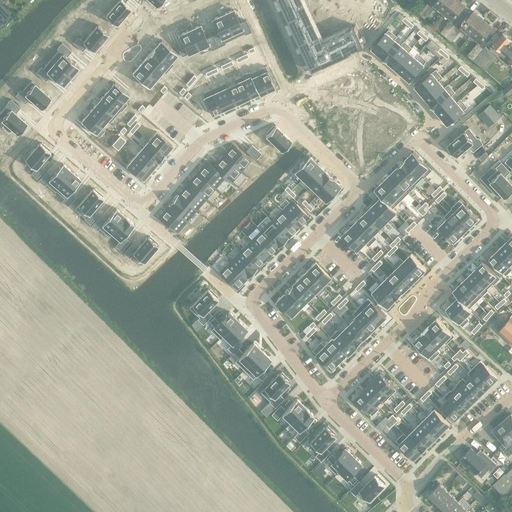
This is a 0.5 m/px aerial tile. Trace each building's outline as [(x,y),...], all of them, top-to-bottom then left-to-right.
[(119,0),(106,15),(106,16),(117,25),(117,24),(131,8),(132,8),(125,2),(126,0),(119,0)] [(277,0),(281,8),(288,22),(292,32),(298,46),(301,51),(306,62),(308,67),(310,71),(322,65),(323,64),(331,61),(353,51),(364,45),(363,42),(360,36),(355,25),(351,27),(320,42),(301,0),(277,0)] [(437,0),(434,4),(443,12),(452,0),(437,0)] [(459,0),(452,0),(443,12),(451,18),(453,19),(465,4),(459,0)] [(0,23),(10,13),(0,3),(0,23)] [(427,3),(419,14),(425,18),(433,8),(427,3)] [(233,9),(223,14),(234,38),(244,33),(244,35),(251,31),(246,20),(240,23),(233,9)] [(462,26),(471,34),(483,19),(474,11),(462,26)] [(223,14),(213,19),(219,32),(213,35),(218,47),(225,44),(224,42),(234,38),(223,14)] [(483,19),(471,34),(481,42),(493,26),(483,19)] [(449,21),(440,32),(446,37),(455,25),(449,21)] [(78,36),(73,42),(83,51),(87,45),(94,51),(108,34),(109,34),(98,25),(83,41),(78,36)] [(200,25),(190,30),(201,54),(211,49),(211,50),(218,47),(213,35),(206,38),(200,25)] [(455,25),(446,37),(451,41),(460,30),(455,25)] [(190,30),(179,34),(186,48),(179,51),(182,56),(188,53),(189,54),(198,49),(200,54),(201,54),(190,30)] [(387,32),(372,49),(380,55),(397,36),(389,30),(387,32)] [(397,36),(380,55),(387,61),(405,42),(404,41),(406,39),(400,33),(397,37),(397,36)] [(485,45),(478,53),(492,64),(498,57),(509,66),(510,67),(511,65),(511,45),(509,43),(511,40),(503,33),(493,44),(494,45),(490,49),(485,45)] [(162,40),(154,48),(173,65),(174,64),(171,62),(178,54),(162,40)] [(431,40),(426,46),(440,58),(442,55),(445,52),(441,48),(431,40)] [(405,42),(387,61),(395,68),(412,48),(405,42)] [(59,50),(51,59),(71,76),(79,67),(73,61),(70,59),(67,56),(72,51),(62,43),(57,49),(59,50)] [(477,43),(467,55),(472,59),(482,48),(477,43)] [(154,48),(147,57),(166,73),(173,65),(154,48)] [(412,48),(395,68),(402,74),(419,54),(416,57),(409,52),(412,48)] [(419,54),(402,74),(410,81),(424,64),(427,61),(419,54)] [(147,57),(140,65),(156,79),(163,71),(166,73),(147,57)] [(41,66),(36,72),(46,81),(51,75),(54,78),(61,84),(63,86),(63,85),(71,76),(51,59),(43,68),(41,66)] [(140,65),(133,73),(149,87),(156,79),(140,65)] [(265,66),(257,70),(267,91),(275,88),(276,88),(267,70),(265,66)] [(436,69),(416,87),(422,94),(442,77),(436,69)] [(249,71),(260,95),(267,91),(257,70),(250,73),(249,71)] [(249,71),(241,75),(251,97),(258,93),(259,95),(260,95),(249,71)] [(241,76),(234,80),(243,100),(251,97),(241,75),(241,76)] [(442,77),(422,94),(428,102),(443,89),(449,85),(448,84),(445,87),(439,81),(443,78),(442,77)] [(226,82),(236,104),(243,100),(234,80),(233,80),(235,83),(228,86),(226,82)] [(21,89),(16,95),(25,104),(30,99),(30,98),(42,108),(42,109),(43,108),(43,107),(44,108),(51,100),(50,99),(51,98),(51,97),(35,83),(31,81),(23,91),(21,89)] [(511,81),(503,89),(509,95),(511,92),(511,81)] [(115,82),(109,89),(127,105),(128,104),(124,101),(129,95),(115,82)] [(226,82),(218,86),(228,107),(236,104),(226,82)] [(218,86),(211,89),(221,111),(228,107),(218,86)] [(109,89),(103,95),(122,111),(127,105),(109,89)] [(211,89),(202,93),(213,115),(221,111),(211,89)] [(443,89),(428,102),(434,109),(449,96),(443,89)] [(455,92),(435,109),(441,116),(461,99),(457,102),(452,95),(455,92)] [(103,95),(98,102),(115,117),(120,111),(121,111),(122,111),(103,95)] [(7,106),(0,113),(0,118),(2,120),(6,123),(3,127),(9,132),(12,129),(18,134),(19,134),(20,133),(21,133),(27,125),(27,124),(28,123),(27,123),(16,112),(20,107),(11,99),(6,105),(7,106)] [(461,99),(441,116),(447,124),(468,107),(461,99)] [(98,102),(92,108),(110,123),(115,117),(98,102)] [(490,105),(484,110),(494,122),(500,116),(490,105)] [(92,108),(87,114),(105,130),(102,127),(102,126),(107,121),(109,123),(110,123),(92,108)] [(87,114),(81,121),(99,137),(105,130),(87,114)] [(267,134),(266,136),(282,151),(292,141),(292,140),(287,136),(283,132),(276,126),(276,125),(274,126),(274,127),(273,126),(266,133),(267,134)] [(469,128),(447,146),(449,147),(448,148),(455,156),(455,155),(457,156),(469,146),(473,152),(483,143),(478,137),(477,138),(469,128)] [(156,131),(148,140),(165,154),(173,146),(156,131)] [(148,140),(141,148),(158,162),(165,154),(148,140)] [(26,159),(25,160),(35,168),(31,173),(37,178),(46,168),(41,164),(40,164),(50,152),(51,152),(50,151),(49,150),(50,150),(42,143),(41,144),(41,143),(40,142),(40,143),(26,159)] [(232,144),(223,155),(241,171),(251,160),(232,144)] [(252,145),(247,151),(256,159),(261,153),(252,145)] [(141,148),(134,156),(151,171),(158,162),(141,148)] [(414,151),(406,159),(423,177),(424,178),(432,170),(429,166),(414,151)] [(485,152),(479,158),(481,161),(488,155),(485,152)] [(223,155),(213,166),(225,177),(231,182),(241,171),(223,155)] [(134,156),(127,165),(144,179),(151,171),(134,156)] [(309,156),(294,171),(302,179),(317,163),(309,156)] [(406,159),(399,165),(416,183),(423,177),(406,159)] [(207,161),(197,172),(215,188),(216,187),(224,178),(225,177),(213,166),(207,161)] [(498,169),(488,179),(501,193),(506,198),(507,197),(508,197),(511,193),(511,183),(505,176),(510,172),(502,162),(496,168),(498,169)] [(47,171),(39,180),(44,185),(46,184),(55,191),(72,171),(63,164),(63,163),(57,170),(55,172),(52,175),(47,171)] [(317,163),(302,179),(310,187),(325,171),(317,163)] [(398,166),(391,173),(409,192),(417,184),(416,183),(399,165),(398,166)] [(72,171),(55,191),(55,192),(56,191),(65,198),(62,201),(68,206),(76,196),(71,192),(82,180),(81,179),(72,171)] [(325,171),(310,187),(318,194),(333,179),(325,171)] [(197,172),(187,183),(206,199),(215,188),(197,172)] [(391,173),(383,181),(401,200),(409,192),(391,173)] [(333,179),(318,194),(326,202),(341,186),(333,179)] [(383,181),(374,189),(381,196),(393,209),(401,200),(383,181)] [(187,183),(178,194),(197,210),(197,209),(198,210),(202,213),(210,204),(206,201),(205,200),(206,199),(187,183)] [(79,205),(75,209),(85,218),(84,219),(90,224),(99,214),(94,210),(93,210),(103,198),(104,198),(103,197),(102,196),(103,196),(95,189),(95,190),(94,189),(93,188),(93,189),(79,205)] [(169,205),(187,221),(197,210),(178,194),(173,199),(169,205)] [(381,196),(374,204),(389,219),(397,212),(393,209),(381,196)] [(460,199),(451,207),(452,208),(470,226),(478,218),(460,199)] [(292,200),(282,210),(299,228),(309,217),(292,200)] [(374,204),(366,212),(381,227),(389,219),(374,204)] [(168,205),(159,216),(177,232),(187,221),(169,205),(168,205)] [(100,216),(92,225),(98,230),(99,228),(108,236),(125,216),(117,209),(116,208),(105,220),(100,216)] [(452,208),(445,216),(447,218),(462,234),(470,226),(452,208)] [(282,210),(271,220),(289,238),(299,228),(282,210)] [(366,212),(358,219),(374,235),(381,227),(366,212)] [(125,216),(108,236),(109,237),(111,233),(112,233),(120,240),(120,241),(116,246),(122,251),(130,241),(124,237),(127,234),(129,231),(135,225),(125,216)] [(447,218),(439,226),(454,242),(462,234),(447,218)] [(358,219),(350,227),(365,243),(369,246),(377,238),(374,235),(358,219)] [(271,220),(261,230),(278,248),(289,238),(271,220)] [(350,227),(342,235),(357,251),(365,243),(350,227)] [(261,230),(251,241),(268,258),(278,248),(261,230)] [(132,243),(124,253),(130,258),(131,256),(141,265),(144,262),(158,246),(159,245),(158,244),(157,244),(158,243),(150,236),(149,237),(148,236),(147,236),(137,248),(137,247),(132,243)] [(511,244),(508,240),(502,246),(511,256),(511,244)] [(251,241),(240,251),(258,268),(268,258),(251,241)] [(511,256),(502,246),(496,252),(509,265),(511,262),(511,256)] [(240,251),(230,261),(247,278),(248,279),(258,268),(240,251)] [(496,252),(489,258),(506,275),(511,269),(511,268),(509,265),(496,252)] [(411,254),(403,262),(418,277),(426,269),(411,254)] [(400,258),(392,266),(395,269),(411,285),(418,277),(403,262),(400,258)] [(230,261),(220,271),(237,289),(247,278),(230,261)] [(483,261),(477,267),(494,284),(500,278),(483,261)] [(315,262),(307,270),(322,285),(330,277),(315,262)] [(477,267),(471,273),(488,290),(487,289),(493,284),(493,285),(494,284),(477,267)] [(395,269),(388,277),(403,292),(411,285),(395,269)] [(307,270),(299,277),(315,293),(322,285),(307,270)] [(471,273),(465,279),(482,296),(488,290),(471,273)] [(299,277),(292,285),(307,300),(315,293),(299,277)] [(388,277),(380,284),(395,300),(403,292),(388,277)] [(465,279),(459,285),(476,302),(482,296),(465,279)] [(348,280),(343,285),(347,289),(352,284),(348,280)] [(380,284),(372,292),(387,308),(395,300),(380,284)] [(284,293),(299,308),(307,300),(292,285),(291,285),(284,292),(284,293)] [(459,285),(453,291),(458,297),(470,308),(476,302),(459,285)] [(208,289),(190,308),(199,317),(198,319),(203,324),(212,315),(207,310),(218,299),(217,297),(218,296),(210,289),(209,290),(208,289)] [(284,293),(276,301),(291,316),(299,308),(284,293)] [(458,297),(452,303),(469,320),(466,316),(472,310),(470,308),(458,297)] [(368,298),(360,306),(379,324),(387,316),(385,315),(368,298)] [(452,303),(446,309),(462,326),(469,320),(452,303)] [(360,306),(352,313),(355,317),(371,332),(379,324),(360,306)] [(214,317),(209,321),(214,326),(211,330),(220,339),(223,336),(223,335),(238,320),(229,311),(228,312),(219,322),(214,317)] [(511,315),(498,331),(511,343),(511,315)] [(355,317),(348,324),(363,340),(371,332),(355,317)] [(429,326),(428,326),(444,342),(446,344),(454,336),(452,333),(437,318),(429,326)] [(238,320),(223,335),(223,336),(231,344),(227,348),(233,353),(238,348),(242,344),(237,339),(247,329),(238,320)] [(348,324),(341,331),(356,347),(363,340),(348,324)] [(428,326),(421,333),(437,349),(444,342),(428,326)] [(338,329),(330,337),(331,338),(346,354),(347,355),(355,347),(356,347),(341,331),(338,329)] [(421,334),(413,342),(431,360),(440,352),(437,349),(421,333),(421,334)] [(331,338),(324,345),(339,361),(346,354),(331,338)] [(238,348),(233,353),(239,358),(235,361),(244,370),(263,351),(254,342),(243,353),(238,348)] [(320,342),(312,350),(330,369),(339,361),(324,345),(320,342)] [(263,351),(244,370),(253,379),(257,375),(262,380),(266,375),(261,370),(272,360),(263,351)] [(481,360),(474,367),(491,384),(497,377),(481,360)] [(474,367),(468,373),(471,376),(484,390),(491,384),(474,367)] [(280,372),(260,392),(270,401),(269,402),(275,407),(284,398),(279,393),(290,382),(289,380),(289,379),(282,372),(281,373),(280,372)] [(380,374),(374,380),(390,396),(396,390),(380,374)] [(471,376),(465,382),(478,396),(484,390),(471,376)] [(461,379),(456,385),(457,385),(473,402),(478,396),(465,382),(461,379)] [(374,380),(368,386),(384,402),(390,396),(374,380)] [(457,385),(451,391),(467,407),(473,402),(457,385)] [(368,386),(362,392),(379,409),(379,408),(376,405),(381,400),(384,402),(368,386)] [(451,391),(445,397),(448,399),(461,413),(467,407),(451,391)] [(362,392),(356,398),(372,415),(379,409),(362,392)] [(281,405),(272,414),(277,419),(282,414),(291,422),(306,407),(297,398),(286,410),(281,405)] [(448,399),(441,406),(455,419),(461,413),(448,399)] [(306,407),(291,422),(299,431),(294,436),(299,441),(309,432),(304,427),(315,416),(306,407)] [(434,409),(427,416),(443,431),(449,424),(434,409)] [(511,414),(511,413),(502,421),(511,432),(511,414)] [(427,416),(420,423),(436,438),(443,431),(427,416)] [(511,432),(502,421),(493,429),(504,442),(499,447),(508,457),(511,453),(511,432)] [(420,423),(414,430),(429,445),(436,438),(420,423)] [(326,425),(310,442),(319,451),(315,456),(321,461),(330,452),(325,447),(336,435),(334,434),(335,433),(328,426),(327,427),(326,425)] [(414,430),(407,436),(422,452),(429,445),(414,430)] [(403,433),(396,440),(415,459),(422,452),(407,436),(403,433)] [(331,454),(327,458),(332,463),(328,467),(337,475),(340,471),(355,456),(347,448),(336,458),(331,454)] [(471,448),(461,459),(476,474),(484,465),(490,471),(497,464),(483,451),(479,456),(471,448)] [(355,456),(340,471),(348,479),(353,483),(358,479),(352,474),(363,464),(355,456)] [(499,467),(493,474),(498,478),(504,471),(499,467)] [(505,473),(493,485),(488,490),(490,492),(495,487),(503,496),(511,487),(511,480),(510,478),(511,477),(511,468),(506,474),(505,473)] [(359,481),(350,490),(356,495),(360,491),(370,500),(386,484),(385,483),(386,482),(378,474),(377,475),(376,474),(365,486),(359,481)] [(429,494),(438,503),(449,491),(440,483),(429,494)] [(449,491),(438,503),(447,511),(458,500),(449,491)] [(481,502),(481,501),(484,504),(488,500),(481,494),(477,498),(481,502)] [(458,500),(447,511),(463,511),(467,509),(458,500)]
